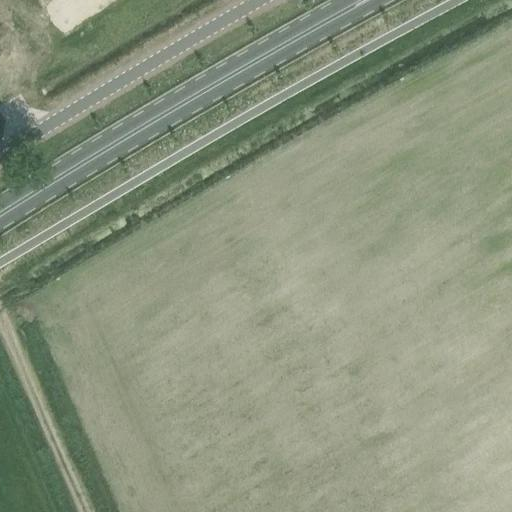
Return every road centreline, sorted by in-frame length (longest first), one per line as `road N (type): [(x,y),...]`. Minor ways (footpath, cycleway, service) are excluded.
road 1 (primary): [(0,212),(360,0)]
road 2 (unclassified): [(261,0),(0,154)]
road 3 (unclassified): [(84,511),(0,318)]
